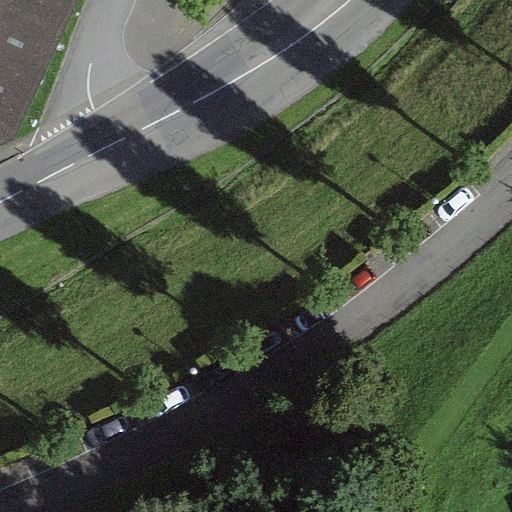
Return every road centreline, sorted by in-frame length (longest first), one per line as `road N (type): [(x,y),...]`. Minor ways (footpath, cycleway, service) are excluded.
road 1 (residential): [(511,192),(401,290),(255,389),(8,511)]
road 2 (tertiary): [(0,205),(235,82),(352,0)]
